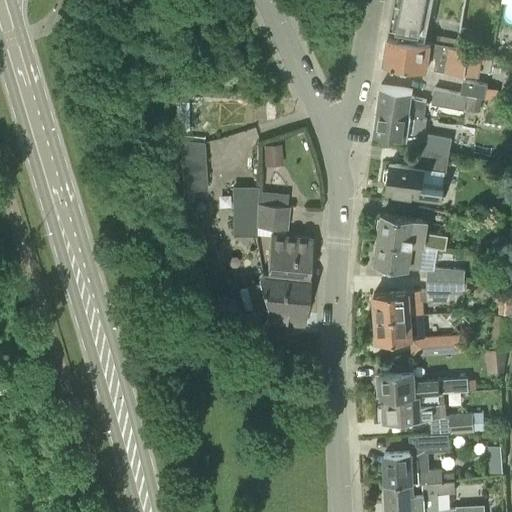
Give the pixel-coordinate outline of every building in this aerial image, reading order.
[(394,0),(390,25),(420,31),(425,0),(394,0)] [(458,46),(468,48),(472,27),(462,25),(458,46)] [(384,62),(428,68),(430,54),(436,55),(436,58),(434,68),(445,70),(465,74),(465,73),(480,76),(484,51),(468,48),(458,46),(430,42),(388,35),(384,62)] [(483,96),(498,99),(500,88),(489,86),(489,83),(464,79),(461,92),(483,96)] [(377,109),(411,115),(424,117),(426,99),(412,96),(413,89),(381,84),(377,109)] [(432,102),(480,111),(483,96),(461,92),(435,87),(432,102)] [(374,132),(408,137),(411,115),(377,109),(374,132)] [(418,146),(450,154),(453,137),(421,130),(418,146)] [(184,188),(208,186),(205,143),(181,141),(184,188)] [(266,162),(284,161),(283,141),(265,142),(266,162)] [(443,200),(444,188),(424,185),(426,167),(448,171),(450,154),(418,146),(414,165),(389,162),(389,165),(385,168),(384,176),(387,179),(385,192),(443,200)] [(257,235),(257,226),(257,202),(258,187),(233,187),(232,235),(257,235)] [(257,226),(286,229),(288,206),(257,202),(257,226)] [(439,246),(446,247),(448,234),(427,230),(429,219),(383,213),(379,237),(423,244),(439,246)] [(449,225),(476,230),(478,218),(451,213),(449,225)] [(194,234),(195,254),(216,253),(215,233),(194,234)] [(266,270),(307,274),(311,237),(270,233),(266,270)] [(410,266),(420,268),(423,244),(379,237),(376,261),(410,266)] [(465,280),(465,269),(452,267),(435,267),(427,266),(427,269),(427,279),(465,281),(465,280)] [(291,312),(304,313),(308,276),(307,275),(307,274),(266,270),(262,270),(258,278),(259,282),(246,285),(253,310),(266,307),(267,310),(266,322),(289,324),(291,312)] [(424,300),(433,299),(433,301),(445,300),(447,300),(450,298),(450,296),(451,291),(464,292),(465,281),(427,279),(426,289),(423,289),(375,292),(377,317),(425,313),(424,300)] [(467,351),(467,349),(466,332),(427,334),(425,313),(377,317),(378,340),(412,338),(413,355),(467,351)] [(384,396),(444,390),(469,389),(468,375),(442,377),(442,375),(417,376),(416,368),(381,371),(382,396),(384,396)] [(386,420),(447,415),(446,401),(444,402),(444,390),(384,396),(386,420)] [(451,432),(475,430),(474,411),(450,413),(451,432)] [(443,466),(430,467),(429,450),(451,449),(450,433),(410,435),(411,450),(385,452),(387,483),(444,480),(455,479),(455,472),(443,473),(443,466)] [(492,471),(504,470),(502,444),(490,444),(492,471)] [(465,511),(465,506),(439,508),(438,491),(456,490),(455,479),(444,480),(387,483),(388,511),(426,510),(425,511),(465,511)]
